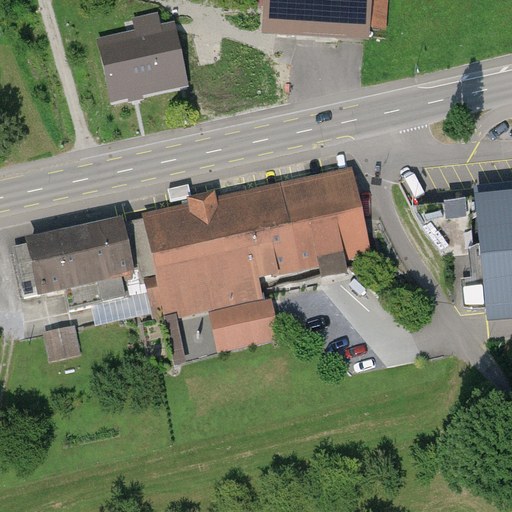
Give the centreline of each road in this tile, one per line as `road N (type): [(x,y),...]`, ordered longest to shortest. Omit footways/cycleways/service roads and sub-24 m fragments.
road 1 (primary): [(0,197),(393,112)]
road 2 (track): [(358,120),(393,233),(511,407)]
road 3 (track): [(46,0),(104,175)]
road 4 (residential): [(393,112),(404,141),(426,153),(511,150)]
road 5 (primary): [(393,112),(511,85)]
